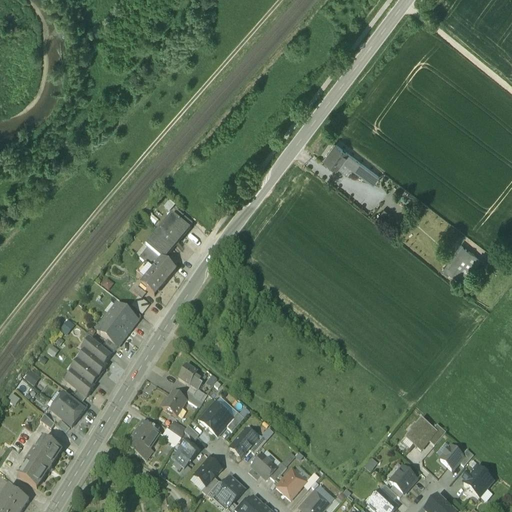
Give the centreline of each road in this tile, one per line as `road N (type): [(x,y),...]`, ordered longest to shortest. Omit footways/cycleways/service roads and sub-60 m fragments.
road 1 (secondary): [(52,511),(208,259),(407,0)]
road 2 (track): [(0,330),(276,0)]
